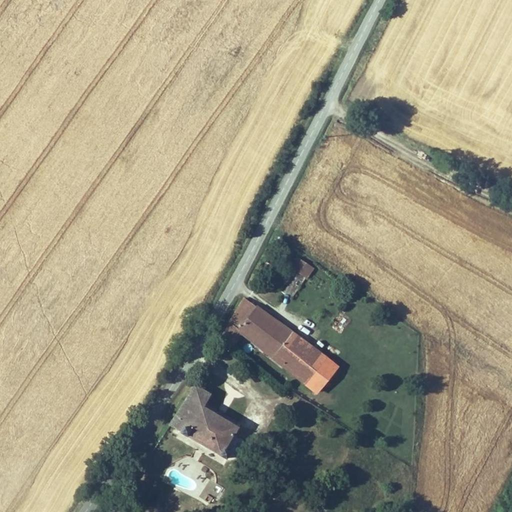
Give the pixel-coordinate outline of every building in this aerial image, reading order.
[(315,269),(305,262),(295,276),(306,283),(315,269)] [(287,285),(279,280),(272,290),(280,295),(287,285)] [(301,340),(258,308),(230,347),(241,355),(249,345),(270,360),(273,355),(280,360),(277,365),(288,374),(302,356),(294,350),(301,340)] [(309,346),(301,340),(294,350),(302,356),(309,346)] [(300,383),(319,354),(309,346),(302,356),(288,374),(300,383)] [(332,364),(319,354),(300,383),(311,391),(332,364)] [(273,355),(270,360),(277,365),(280,360),(273,355)] [(343,372),(332,364),(311,391),(322,400),(343,372)] [(246,437),(212,417),(221,402),(203,391),(177,433),(235,468),(238,462),(233,459),(246,437)] [(249,465),(257,451),(243,443),(235,457),(249,465)] [(218,511),(220,511),(228,498),(219,492),(211,507),(218,511)]
